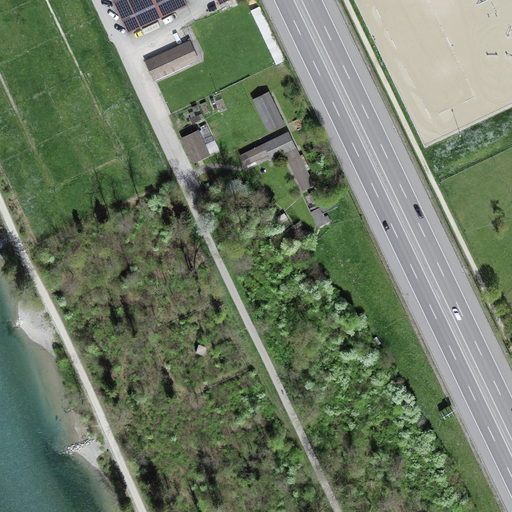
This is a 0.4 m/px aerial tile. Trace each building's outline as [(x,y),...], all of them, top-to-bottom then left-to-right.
[(187,4),(184,0),(112,0),(128,32),(187,4)] [(189,44),(148,62),(154,77),(196,58),(189,44)] [(268,92),(254,99),(269,131),(283,124),(268,92)] [(211,157),(200,132),(184,139),(195,164),(211,157)] [(293,159),(299,156),(288,133),(265,144),(272,158),(289,150),(293,159)] [(261,146),(240,156),(245,164),(265,154),(261,146)] [(293,159),(290,161),(303,188),(312,183),(299,156),(293,159)] [(318,226),(325,223),(318,209),(311,212),(318,226)] [(207,347),(199,344),(196,352),(204,355),(207,347)]
